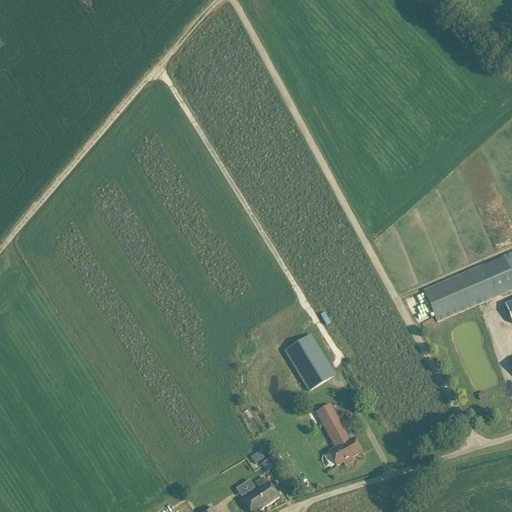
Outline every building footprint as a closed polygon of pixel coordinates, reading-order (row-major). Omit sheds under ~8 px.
[(511,253),(420,288),(432,321),(511,291),(511,253)] [(310,336),(285,352),(310,392),(335,376),(310,336)] [(352,459),(362,453),(354,439),(350,441),(330,406),(316,413),(336,449),(328,453),(336,468),(343,464),(345,467),(354,462),(352,459)] [(252,464),(263,459),(259,452),(249,457),(252,464)] [(249,511),(258,511),(279,498),(268,483),(267,484),(263,478),(255,484),(258,487),(241,499),(249,511)]
